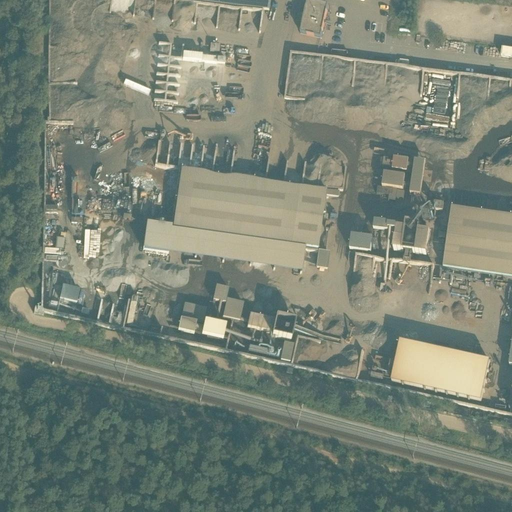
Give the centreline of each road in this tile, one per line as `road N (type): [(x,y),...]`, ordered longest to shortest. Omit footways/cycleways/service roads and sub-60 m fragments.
road 1 (track): [(14,371),(511,498)]
road 2 (track): [(24,511),(14,371),(0,366)]
